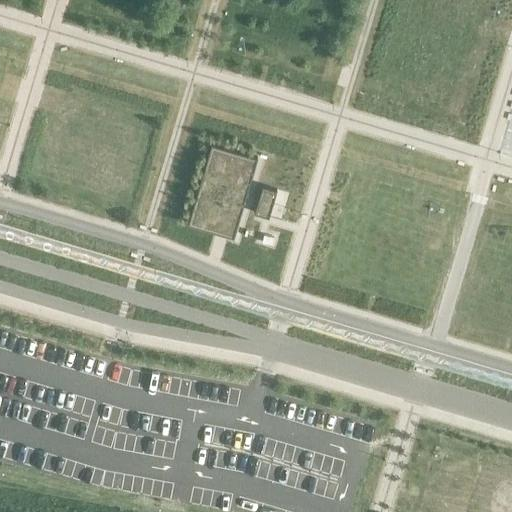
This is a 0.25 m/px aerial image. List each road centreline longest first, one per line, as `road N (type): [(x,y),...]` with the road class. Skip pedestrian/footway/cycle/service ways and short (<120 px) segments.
road 1 (tertiary): [(284,308),(167,252),(0,202)]
road 2 (unclassified): [(511,63),(434,350)]
road 3 (tertiary): [(0,230),(284,308)]
road 4 (unclassified): [(273,343),(0,258)]
road 5 (unclassified): [(0,286),(145,329),(273,343)]
road 6 (unclassified): [(273,343),(511,415)]
road 7 (tertiary): [(434,350),(284,308)]
